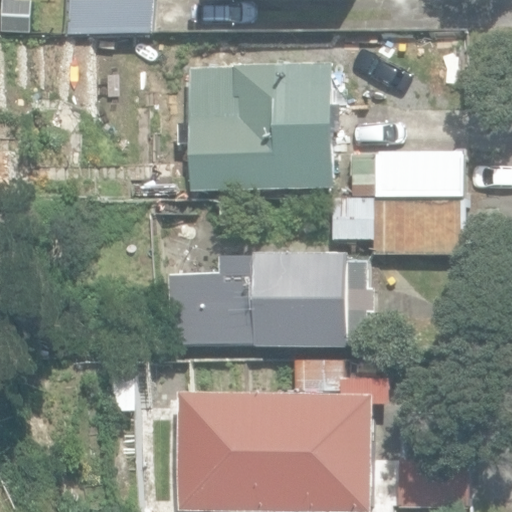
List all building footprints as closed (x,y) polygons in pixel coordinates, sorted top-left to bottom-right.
[(75,0),(75,32),(207,34),(207,0),(75,0)] [(196,64),(198,188),(343,186),(341,61),(196,64)] [(358,195),(472,196),(473,104),(387,103),(386,155),(358,154),(358,195)] [(380,253),(473,255),(473,199),(381,198),(380,253)] [(78,254),(144,255),(145,221),(78,220),(78,254)] [(174,343),(359,346),(359,339),(380,339),(380,259),(359,259),(359,255),(230,256),(230,286),(212,286),(212,275),(174,275),(174,343)] [(196,375),(196,361),(168,361),(168,374),(196,375)] [(185,509),(385,511),(386,401),(398,402),(399,376),(349,375),(349,388),(187,385),(185,509)] [(404,505),(475,507),(476,460),(405,459),(404,505)]
